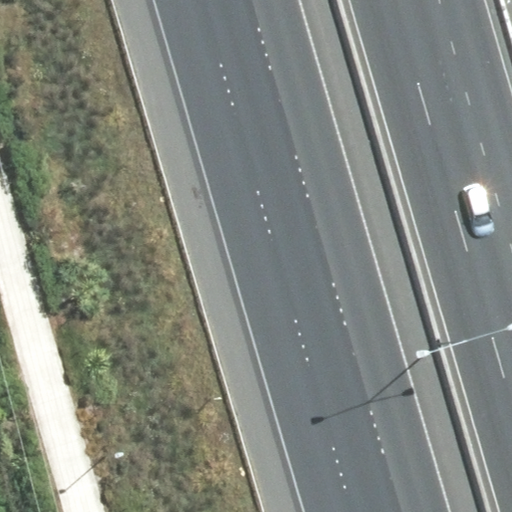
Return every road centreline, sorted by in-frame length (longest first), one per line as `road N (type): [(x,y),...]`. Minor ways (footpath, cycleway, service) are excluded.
road 1 (motorway): [(400,511),(249,0)]
road 2 (motorway): [(433,0),(511,268)]
